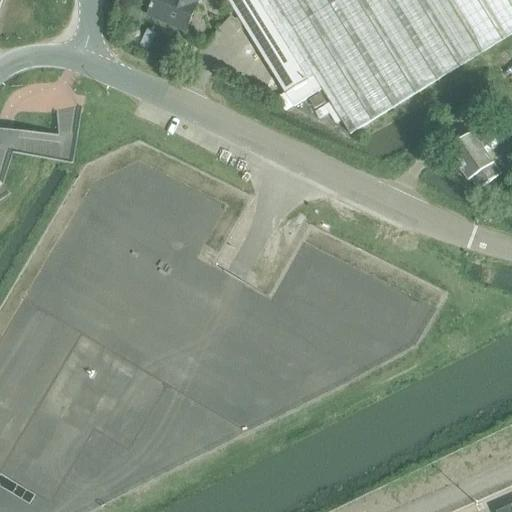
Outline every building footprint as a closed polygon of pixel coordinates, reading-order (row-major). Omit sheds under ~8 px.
[(154,0),(147,15),(187,33),(202,0),(154,0)] [(320,96),(309,103),(314,112),(326,105),(320,96)] [(511,123),(503,129),(510,139),(511,137),(511,123)] [(478,146),(485,157),(509,140),(501,129),(478,146)] [(500,177),(485,157),(478,146),(471,136),(447,153),(469,184),(471,182),(478,192),(500,177)]
